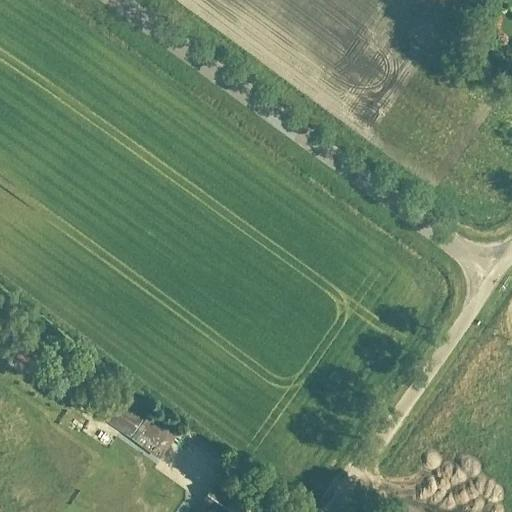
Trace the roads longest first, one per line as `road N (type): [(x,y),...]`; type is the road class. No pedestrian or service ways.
road 1 (unclassified): [(494,277),(113,0)]
road 2 (unclassified): [(329,511),(494,277)]
